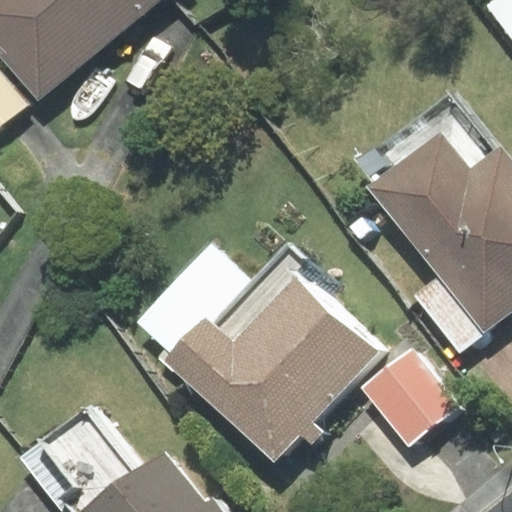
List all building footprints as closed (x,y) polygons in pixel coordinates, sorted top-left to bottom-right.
[(0,0),(0,143),(185,0),(0,0)] [(451,152),(380,209),(447,292),(424,311),(466,363),(511,325),(511,164),(507,158),(476,183),(451,152)] [(184,352),(172,365),(283,467),(386,356),(305,281),(318,267),(295,246),(261,283),(220,246),(150,321),(184,352)] [(419,357),(367,399),(414,457),(466,415),(419,357)] [(210,511),(172,463),(151,479),(95,419),(47,457),(83,498),(67,510),(68,511),(221,511),(219,509),(215,511),(210,511)]
